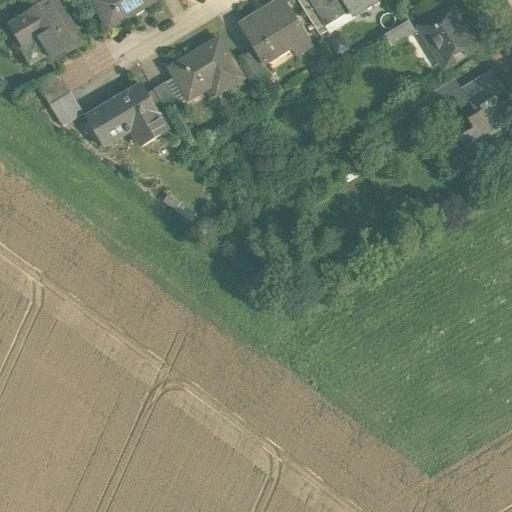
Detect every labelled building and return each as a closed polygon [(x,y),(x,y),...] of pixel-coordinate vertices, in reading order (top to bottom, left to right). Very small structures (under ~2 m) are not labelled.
[(97,0),(92,3),(109,30),(158,0),(97,0)] [(324,22),(310,0),(297,0),(319,37),(331,30),(329,26),(326,21),(324,22)] [(371,0),(310,0),(324,22),(326,21),(329,26),(351,12),(354,16),(374,4),(371,0)] [(55,1),(11,27),(22,44),(35,36),(52,64),(82,46),(55,1)] [(286,5),(261,20),(259,16),(240,28),(254,52),(262,65),(263,64),(289,48),(295,57),(311,47),(286,5)] [(453,9),(419,29),(432,51),(437,48),(446,63),(464,52),(466,57),(477,50),(474,46),(475,45),(453,9)] [(408,21),(384,36),(391,48),(416,33),(408,21)] [(219,40),(169,70),(189,102),(222,82),(227,91),(244,80),(219,40)] [(262,65),(254,52),(244,58),(261,86),(273,80),(263,64),(262,65)] [(492,71),(460,90),(476,116),(468,121),(473,131),(460,139),(467,151),(511,123),(511,117),(504,105),(510,102),(492,71)] [(58,72),(37,85),(50,106),(50,105),(70,93),(58,72)] [(454,81),(416,104),(423,115),(461,92),(454,81)] [(180,106),(167,84),(154,92),(167,114),(180,106)] [(143,87),(87,120),(103,147),(131,130),(141,148),(168,133),(157,115),(159,114),(143,87)] [(70,93),(50,105),(64,127),(84,115),(71,93),(70,93)]
